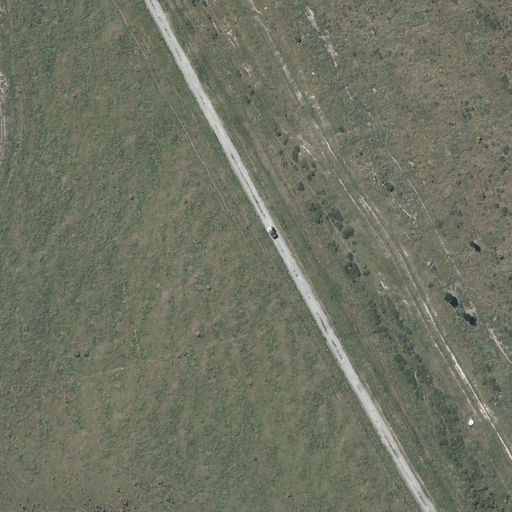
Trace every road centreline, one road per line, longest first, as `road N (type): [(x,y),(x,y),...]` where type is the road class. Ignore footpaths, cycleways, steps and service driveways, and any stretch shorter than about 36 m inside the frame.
road 1 (track): [(142,0),(431,511)]
road 2 (track): [(253,0),(511,453)]
road 3 (track): [(0,0),(0,170)]
